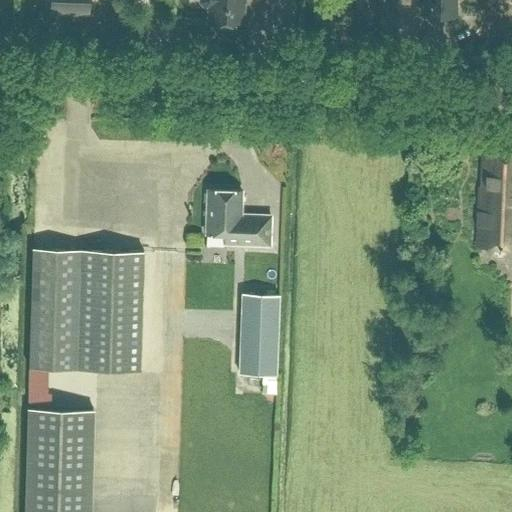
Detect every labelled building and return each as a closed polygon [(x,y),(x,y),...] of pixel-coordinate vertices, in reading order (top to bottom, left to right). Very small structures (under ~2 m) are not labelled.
[(51,0),(51,11),(87,13),(88,0),(51,0)] [(200,0),(200,2),(205,6),(207,6),(207,22),(243,23),(243,0),(200,0)] [(415,4),(415,0),(355,0),(355,18),(374,18),(374,12),(380,12),(380,36),(415,36),(415,13),(415,4)] [(415,4),(415,13),(423,14),(423,16),(455,16),(455,0),(423,0),(423,4),(415,4)] [(511,154),(481,153),(480,186),(478,186),(475,246),(511,248),(511,154)] [(269,244),(271,215),(241,214),(241,190),(207,188),(206,233),(224,234),(224,243),(269,244)] [(143,250),(81,248),(32,247),(28,367),(139,370),(143,250)] [(275,374),(278,293),(242,292),(239,373),(275,374)] [(27,406),(24,511),(89,511),(93,408),(27,406)]
